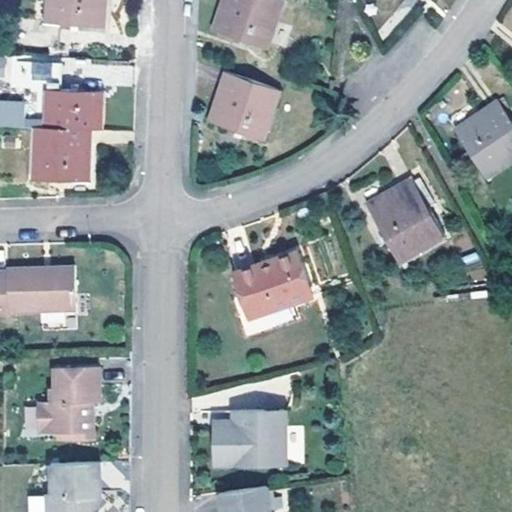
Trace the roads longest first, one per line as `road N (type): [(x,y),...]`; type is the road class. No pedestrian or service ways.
road 1 (residential): [(161,220),(255,202),(339,160),(401,107),(485,0)]
road 2 (residential): [(169,511),(161,220)]
road 3 (residential): [(161,220),(171,0)]
road 4 (residential): [(0,226),(161,220)]
